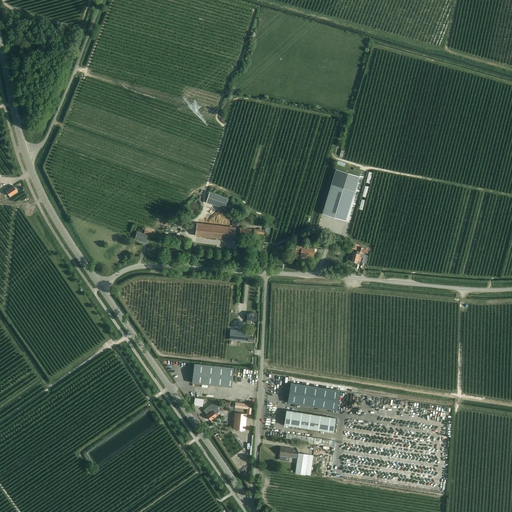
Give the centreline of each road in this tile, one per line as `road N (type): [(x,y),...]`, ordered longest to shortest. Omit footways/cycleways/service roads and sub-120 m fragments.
road 1 (tertiary): [(252,507),(99,286)]
road 2 (unclassified): [(266,273),(511,288)]
road 3 (unclassified): [(266,273),(252,507)]
road 4 (unclassified): [(24,150),(44,141),(101,0)]
road 5 (unclassified): [(99,286),(136,266),(266,273)]
road 6 (tertiary): [(99,286),(43,198),(24,150)]
